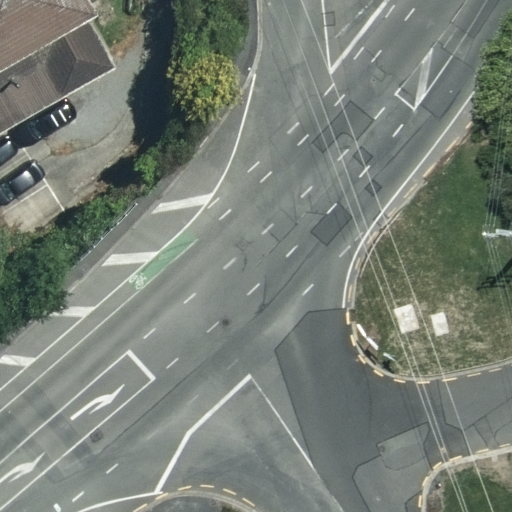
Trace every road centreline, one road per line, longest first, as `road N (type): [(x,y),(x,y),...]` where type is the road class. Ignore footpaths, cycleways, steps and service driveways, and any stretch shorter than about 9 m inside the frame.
road 1 (tertiary): [(214,308),(0,486)]
road 2 (tertiary): [(474,0),(343,174)]
road 3 (residential): [(511,407),(311,463)]
road 4 (tertiary): [(343,174),(214,308)]
road 5 (tertiary): [(214,308),(311,463)]
road 6 (residential): [(343,174),(323,0)]
